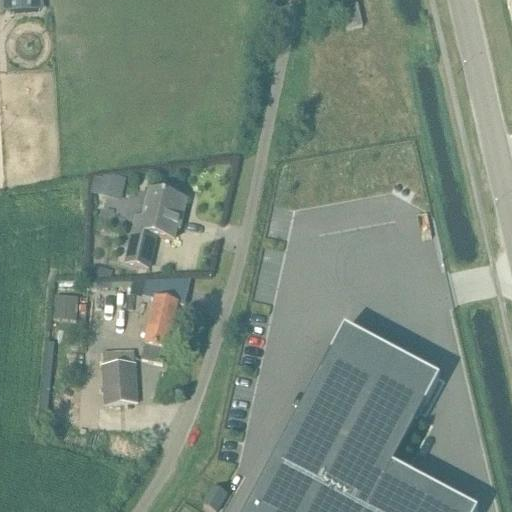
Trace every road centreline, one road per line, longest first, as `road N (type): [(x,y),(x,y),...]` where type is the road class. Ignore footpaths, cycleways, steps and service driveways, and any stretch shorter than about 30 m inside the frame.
road 1 (unclassified): [(140,511),(187,421),(233,277),(290,0)]
road 2 (unclassified): [(460,0),(511,224)]
